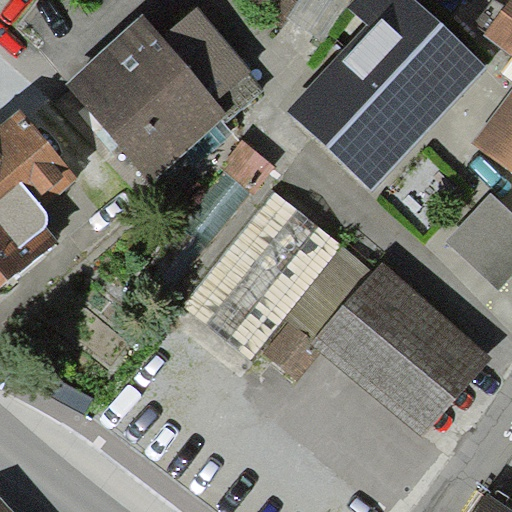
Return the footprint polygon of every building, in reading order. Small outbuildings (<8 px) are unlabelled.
[(243,0),(282,31),(291,21),(327,44),(352,0),(243,0)] [(486,70),(411,0),(355,0),(350,6),(373,27),(287,117),(367,194),(486,70)] [(511,10),(489,39),(511,58),(511,69),(507,76),(511,80),(511,103),(480,144),(511,169),(511,10)] [(143,25),(68,90),(110,138),(146,180),(177,153),(186,163),(267,92),(196,12),(160,44),(143,25)] [(0,294),(59,245),(49,232),(48,217),(45,213),(78,185),(17,115),(0,129),(0,294)] [(143,277),(168,297),(273,171),(245,148),(224,172),(227,175),(143,277)] [(511,218),(491,198),(448,242),(498,290),(511,276),(511,218)] [(316,346),(312,351),(319,357),(419,445),(493,362),(386,268),(316,346)] [(297,384),(319,357),(312,351),(316,346),(289,324),(263,356),(297,384)] [(490,511),(511,511),(511,504),(501,497),(490,511)] [(14,511),(1,498),(0,499),(0,511),(14,511)]
